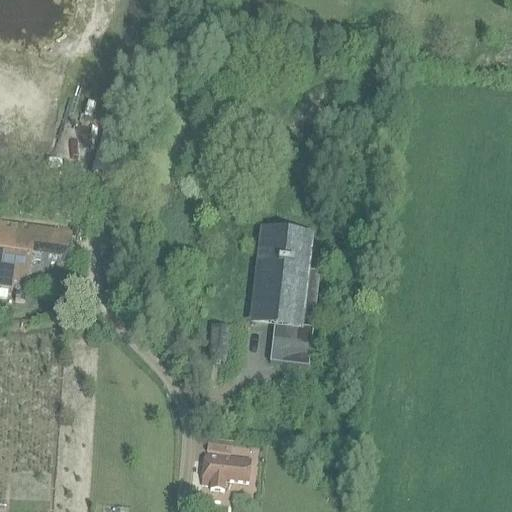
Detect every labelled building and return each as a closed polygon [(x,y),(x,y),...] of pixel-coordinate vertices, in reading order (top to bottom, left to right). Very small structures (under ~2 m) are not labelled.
[(384,87),(382,108),(396,109),(397,88),(384,87)] [(24,305),(27,284),(63,291),(72,234),(0,224),(0,287),(17,290),(14,304),(24,305)] [(302,248),(268,244),(260,318),(280,320),(279,327),(274,327),(269,365),(308,370),(319,275),(299,273),(302,248)] [(228,330),(211,329),(208,364),(225,366),(228,330)] [(206,454),(230,458),(232,446),(208,443),(206,454)] [(251,462),(204,457),(201,488),(210,489),(210,492),(224,494),(225,484),(249,486),(251,462)]
